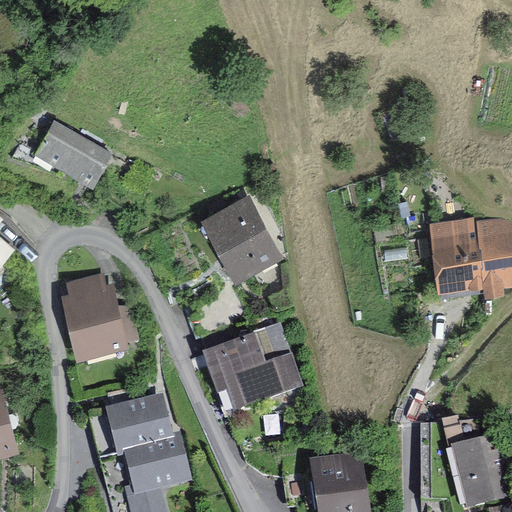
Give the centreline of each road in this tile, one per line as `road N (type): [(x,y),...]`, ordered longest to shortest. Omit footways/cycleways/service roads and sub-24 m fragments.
road 1 (residential): [(253,511),(151,288),(112,243),(77,232),(55,241),(46,264),(63,392),(56,511)]
road 2 (residential): [(452,318),(407,414),(410,511)]
